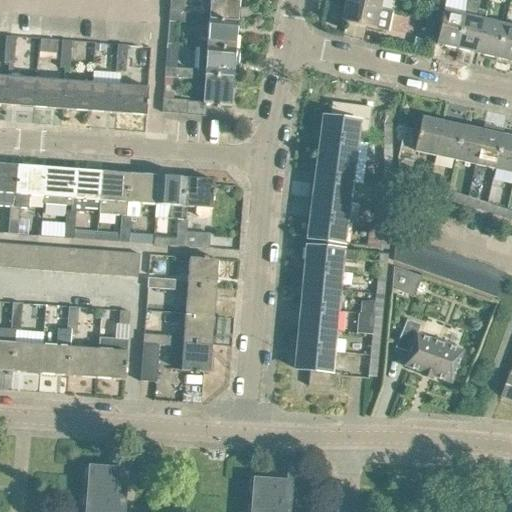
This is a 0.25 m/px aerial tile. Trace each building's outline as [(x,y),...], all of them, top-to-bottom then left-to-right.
[(237,22),(239,0),(210,0),(209,20),(237,22)] [(379,9),(381,0),(340,0),(340,1),(379,9)] [(435,21),(439,1),(435,0),(431,0),(427,20),(435,21)] [(475,53),(484,21),(476,19),(477,13),(476,13),(478,3),(467,0),(463,16),(455,49),(475,53)] [(392,12),(379,9),(340,1),(339,8),(344,9),(342,22),(388,32),(392,12)] [(455,49),(463,16),(444,12),(441,25),(436,44),(455,49)] [(182,24),(183,13),(169,13),(168,23),(182,24)] [(197,14),(183,13),(182,24),(197,25),(197,14)] [(235,50),(237,22),(209,20),(207,48),(235,50)] [(431,41),(435,21),(427,20),(423,39),(431,41)] [(495,58),(503,25),(484,21),(475,53),(495,58)] [(345,23),(342,36),(362,41),(365,27),(345,23)] [(511,62),(511,26),(503,25),(495,58),(511,62)] [(15,38),(6,37),(5,52),(14,52),(15,38)] [(71,42),(61,41),(60,56),(70,57),(71,42)] [(127,46),(117,45),(116,60),(126,60),(127,46)] [(233,78),(235,50),(207,48),(199,47),(197,75),(205,76),(233,78)] [(13,67),(14,52),(5,52),(4,66),(13,67)] [(69,72),(70,57),(60,56),(59,71),(69,72)] [(125,75),(126,60),(116,60),(115,74),(125,75)] [(178,79),(179,69),(165,68),(165,79),(178,79)] [(193,69),(179,69),(178,79),(192,80),(193,69)] [(231,107),(233,78),(205,76),(203,104),(216,105),(216,107),(220,108),(221,106),(231,107)] [(34,108),(36,79),(8,77),(6,105),(34,108)] [(62,110),(64,81),(36,79),(34,108),(62,110)] [(90,112),(92,83),(64,81),(62,110),(90,112)] [(117,114),(120,85),(92,83),(90,112),(117,114)] [(147,101),(148,88),(120,85),(117,114),(146,116),(147,106),(149,106),(149,101),(147,101)] [(185,115),(187,101),(163,99),(162,113),(185,115)] [(368,133),(371,108),(332,103),(330,118),(324,117),(322,138),(356,142),(357,132),(368,133)] [(435,156),(442,123),(422,118),(419,131),(404,128),(397,159),(413,163),(415,152),(435,156)] [(455,160),(462,127),(442,123),(435,156),(455,160)] [(495,169),(502,135),(503,130),(483,125),(482,131),(475,165),(495,169)] [(383,126),(383,146),(391,146),(391,126),(383,126)] [(475,165),(482,131),(462,127),(455,160),(475,165)] [(511,172),(511,137),(502,135),(495,169),(511,172)] [(353,162),(356,142),(322,138),(319,158),(353,162)] [(392,166),(391,146),(383,146),(384,166),(392,166)] [(350,183),(353,162),(319,158),(316,178),(350,183)] [(15,207),(18,166),(0,164),(0,207),(10,209),(10,207),(15,207)] [(44,197),(46,168),(18,166),(15,207),(10,207),(10,209),(9,221),(18,221),(19,209),(28,210),(29,196),(44,197)] [(392,187),(392,166),(384,166),(384,187),(392,187)] [(99,210),(102,172),(100,172),(100,168),(89,167),(87,171),(74,170),(71,206),(71,212),(66,212),(65,225),(75,225),(75,213),(84,214),(84,209),(99,210)] [(71,206),(74,170),(46,168),(44,197),(43,204),(71,206)] [(127,203),(129,174),(102,172),(99,210),(99,216),(121,217),(121,216),(126,216),(127,203)] [(155,205),(158,177),(129,174),(127,203),(155,205)] [(182,221),(183,207),(185,179),(158,177),(155,205),(167,206),(166,221),(176,222),(177,220),(182,221)] [(348,203),(350,183),(316,178),(314,198),(348,203)] [(212,209),(213,196),(215,196),(215,191),(213,191),(214,181),(185,179),(183,207),(197,208),(196,214),(199,217),(207,218),(210,215),(210,209),(212,209)] [(426,196),(428,188),(407,184),(406,192),(426,196)] [(392,209),(392,187),(384,187),(384,208),(392,209)] [(446,199),(448,191),(428,188),(426,196),(446,199)] [(465,205),(468,198),(448,191),(446,199),(465,205)] [(345,223),(348,203),(314,198),(311,219),(345,223)] [(485,212),(487,204),(468,198),(465,205),(485,212)] [(504,218),(506,211),(487,204),(485,212),(504,218)] [(390,229),(392,209),(384,208),(382,228),(390,229)] [(131,217),(126,216),(121,216),(121,217),(120,228),(130,229),(131,217)] [(342,244),(345,223),(311,219),(309,239),(342,244)] [(187,221),(182,221),(177,220),(176,222),(176,233),(186,233),(187,221)] [(17,235),(18,221),(9,221),(8,234),(17,235)] [(74,239),(75,225),(65,225),(64,238),(74,239)] [(129,243),(130,229),(120,228),(119,243),(129,243)] [(388,250),(390,229),(382,228),(380,249),(388,250)] [(185,248),(186,233),(176,233),(175,247),(185,248)] [(210,235),(186,233),(185,248),(209,249),(210,235)] [(403,265),(412,240),(396,234),(393,261),(403,265)] [(414,269),(423,244),(412,240),(403,265),(414,269)] [(18,269),(20,245),(8,244),(6,268),(18,269)] [(426,273),(435,248),(423,244),(414,269),(426,273)] [(30,270),(32,246),(20,245),(18,269),(30,270)] [(42,271),(44,247),(32,246),(30,270),(42,271)] [(54,272),(55,248),(44,247),(42,271),(54,272)] [(358,252),(342,250),(308,247),(306,268),(340,271),(341,259),(357,261),(358,252)] [(66,273),(67,249),(55,248),(54,272),(66,273)] [(438,277),(447,252),(435,248),(426,273),(438,277)] [(78,273),(79,250),(67,249),(66,273),(78,273)] [(90,274),(91,251),(79,250),(78,273),(90,274)] [(102,275),(103,251),(91,251),(90,274),(102,275)] [(114,276),(115,252),(103,251),(102,275),(114,276)] [(125,277),(127,253),(115,252),(114,276),(125,277)] [(449,281),(458,257),(447,252),(438,277),(449,281)] [(138,278),(140,254),(127,253),(125,277),(138,278)] [(388,254),(380,253),(378,274),(386,275),(388,254)] [(216,289),(218,260),(207,259),(208,257),(203,257),(203,259),(189,258),(187,287),(216,289)] [(461,285),(470,261),(458,257),(449,281),(461,285)] [(473,290),(482,265),(470,261),(461,285),(473,290)] [(484,294),(493,269),(482,265),(473,290),(484,294)] [(421,277),(391,266),(389,287),(414,296),(421,277)] [(338,291),(340,271),(306,268),(304,288),(338,291)] [(497,298),(506,274),(493,269),(484,294),(497,298)] [(384,295),(386,275),(378,274),(376,295),(384,295)] [(161,289),(161,279),(148,278),(147,288),(161,289)] [(174,290),(175,280),(161,279),(161,289),(174,290)] [(214,317),(216,289),(187,287),(185,315),(214,317)] [(336,312),(338,291),(304,288),(302,308),(336,312)] [(382,316),(384,295),(376,295),(374,315),(382,316)] [(22,304),(12,303),(11,317),(21,318),(22,304)] [(69,308),(68,321),(78,321),(79,308),(69,308)] [(334,332),(336,312),(302,308),(300,329),(334,332)] [(130,312),(119,311),(118,326),(129,327),(130,312)] [(380,336),(382,316),(374,315),(358,314),(356,334),(372,335),(380,336)] [(212,345),(214,317),(185,315),(183,343),(212,345)] [(20,332),(21,318),(11,317),(10,331),(10,332),(15,332),(20,332)] [(463,351),(417,335),(420,325),(407,320),(395,348),(409,353),(404,366),(422,373),(421,376),(432,380),(433,377),(451,384),(463,351)] [(68,376),(70,348),(71,335),(77,335),(78,321),(68,321),(67,330),(58,330),(57,347),(43,346),(40,374),(68,376)] [(332,352),(334,332),(300,329),(298,349),(332,352)] [(0,371),(13,372),(15,343),(15,332),(10,332),(10,331),(0,330),(0,371)] [(156,383),(159,346),(170,346),(170,341),(171,336),(157,335),(143,334),(140,382),(156,383)] [(378,356),(380,336),(372,335),(370,356),(378,356)] [(126,363),(127,352),(127,340),(99,338),(98,350),(99,350),(97,379),(124,381),(125,368),(127,368),(128,363),(126,363)] [(40,374),(43,346),(15,343),(13,372),(40,374)] [(209,373),(212,345),(183,343),(181,371),(195,372),(194,374),(199,374),(199,372),(209,373)] [(97,379),(99,350),(98,350),(70,348),(68,376),(97,379)] [(330,372),(332,352),(298,349),(296,370),(310,371),(308,386),(340,389),(342,373),(330,372)] [(376,377),(378,356),(370,356),(368,377),(376,377)] [(511,367),(501,396),(511,399),(511,367)] [(124,511),(128,463),(122,462),(122,468),(88,466),(84,511),(124,511)] [(289,511),(293,475),(287,475),(286,480),(253,478),(250,511),(289,511)]
